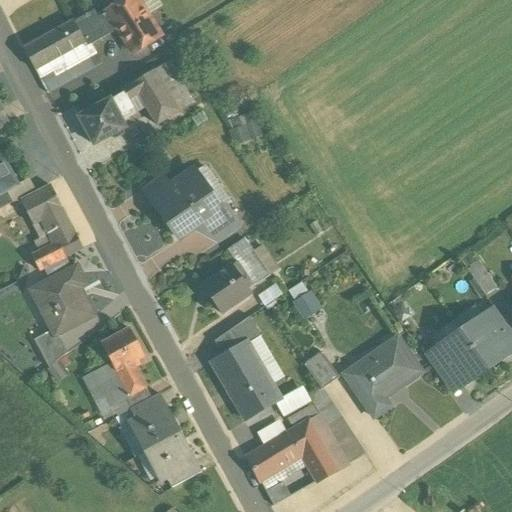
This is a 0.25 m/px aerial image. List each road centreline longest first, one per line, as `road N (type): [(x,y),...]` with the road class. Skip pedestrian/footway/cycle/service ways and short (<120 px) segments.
road 1 (residential): [(0,35),(252,511)]
road 2 (residential): [(511,399),(351,511)]
